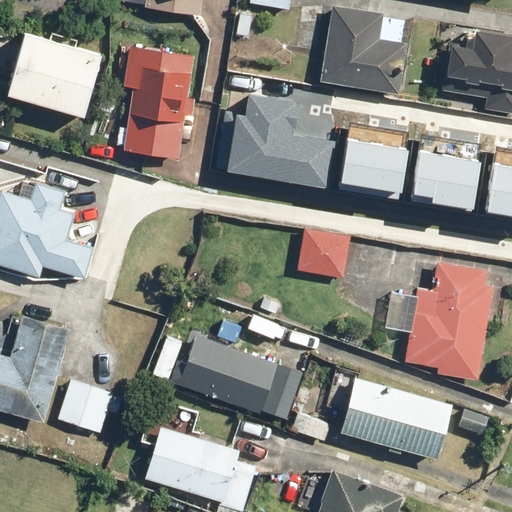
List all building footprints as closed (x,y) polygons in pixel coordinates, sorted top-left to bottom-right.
[(146,0),(145,8),(201,15),(202,0),(146,0)] [(288,0),(247,0),(248,3),(287,9),(288,0)] [(381,12),(331,4),(318,80),(396,93),(405,44),(377,39),(381,12)] [(471,46),(450,42),(441,88),(484,96),(483,106),(511,111),(511,33),(475,26),(471,46)] [(101,51),(24,30),(7,92),(84,113),(101,51)] [(113,83),(131,85),(123,149),(177,156),(183,112),(192,113),(194,97),(186,96),(192,54),(119,44),(113,83)] [(334,138),(291,131),(291,125),(294,126),(297,104),(296,104),(297,98),(247,90),(244,112),(224,109),(215,167),(327,185),(334,138)] [(348,120),(337,185),(397,195),(408,129),(348,120)] [(481,141),(419,131),(409,197),(470,206),(481,141)] [(511,146),(494,144),(483,209),(511,213),(511,146)] [(0,263),(40,274),(43,264),(84,275),(92,245),(68,239),(75,211),(61,207),(65,189),(34,181),(30,198),(0,190),(0,263)] [(350,234),(303,226),(296,268),(343,275),(350,234)] [(431,288),(416,285),(404,359),(437,365),(436,372),(476,379),(492,284),(483,283),(485,269),(435,261),(431,288)] [(278,303),(261,297),(258,306),(274,312),(278,303)] [(9,355),(0,352),(0,408),(42,420),(68,326),(21,313),(9,355)] [(303,370),(196,332),(185,362),(176,359),(169,379),(260,412),(261,408),(286,417),(303,370)] [(452,400),(355,375),(341,430),(437,455),(452,400)] [(112,390),(69,377),(56,416),(99,430),(112,390)] [(487,415),(462,406),(456,425),(481,434),(487,415)] [(330,420),(297,410),(291,429),(325,439),(330,420)] [(239,449),(161,424),(145,475),(222,499),(221,502),(241,508),(255,464),(236,458),(239,449)] [(395,511),(402,493),(332,467),(320,499),(322,500),(316,511),(395,511)]
